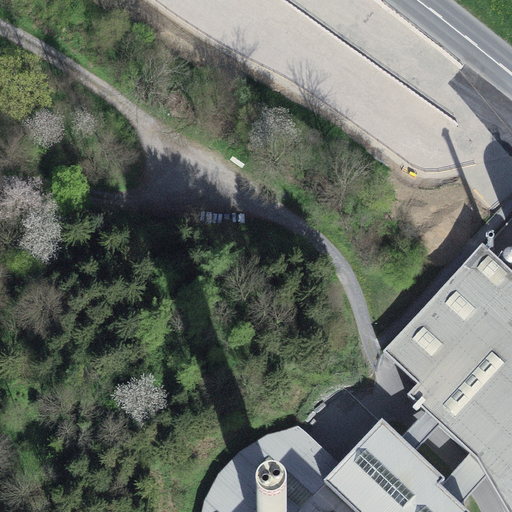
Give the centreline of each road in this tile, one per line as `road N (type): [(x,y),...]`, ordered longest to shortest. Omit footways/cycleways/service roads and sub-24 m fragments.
road 1 (track): [(0,23),(79,62),(222,187)]
road 2 (track): [(0,185),(175,203),(222,187)]
road 3 (primary): [(511,75),(416,0)]
